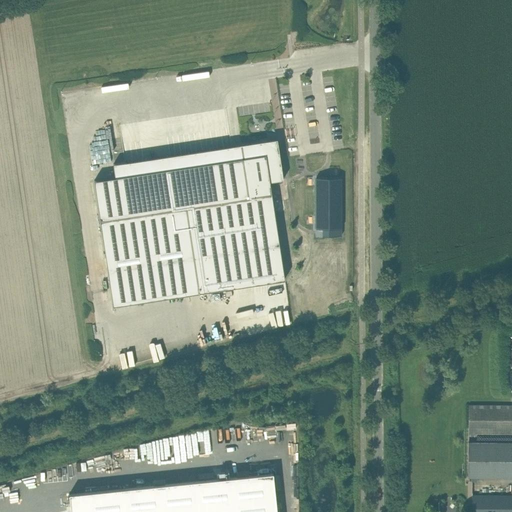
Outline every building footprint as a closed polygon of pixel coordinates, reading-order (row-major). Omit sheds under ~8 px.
[(113,305),(285,279),(270,181),(283,179),(279,150),(278,150),(278,148),(276,146),(275,145),(272,143),(270,142),(268,141),(266,141),(242,144),(244,158),(165,170),(164,164),(151,166),(152,172),(127,175),(125,162),(113,164),(115,177),(94,180),(113,305)] [(341,173),(317,174),(318,224),(325,224),(325,231),(343,231),(341,173)] [(511,441),(468,442),(468,478),(511,478),(511,404),(468,405),(468,436),(474,436),(474,434),(511,434),(511,441)] [(272,437),(272,425),(254,426),(255,438),(272,437)] [(276,511),(273,473),(69,494),(71,511),(276,511)] [(511,511),(511,494),(471,494),(470,511),(511,511)]
